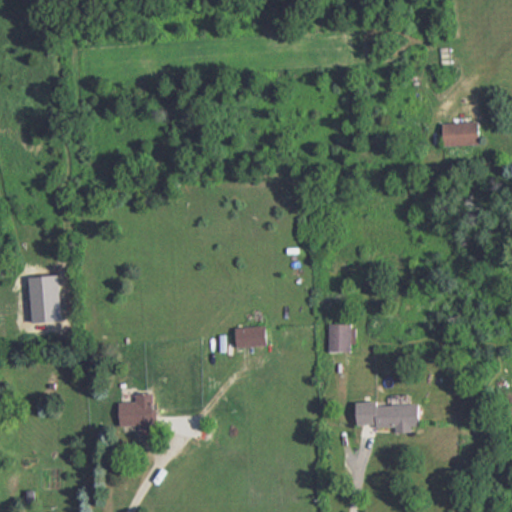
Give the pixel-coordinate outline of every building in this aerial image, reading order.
[(444,122),(444,144),(482,143),(481,121),(444,122)] [(329,350),(352,350),(352,322),(329,322),(329,350)] [(269,346),(268,325),(237,326),(238,346),(269,346)] [(121,400),(121,430),(156,430),(157,393),(137,393),(137,400),(121,400)] [(360,403),(361,425),(399,424),(399,432),(414,432),(414,425),(423,425),(423,402),(360,403)]
